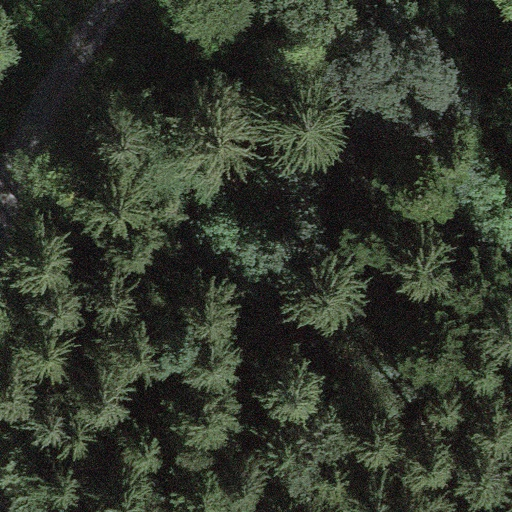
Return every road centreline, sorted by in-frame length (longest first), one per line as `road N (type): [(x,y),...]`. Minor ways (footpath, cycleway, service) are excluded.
road 1 (track): [(115,0),(84,33),(0,226)]
road 2 (track): [(511,128),(485,0)]
